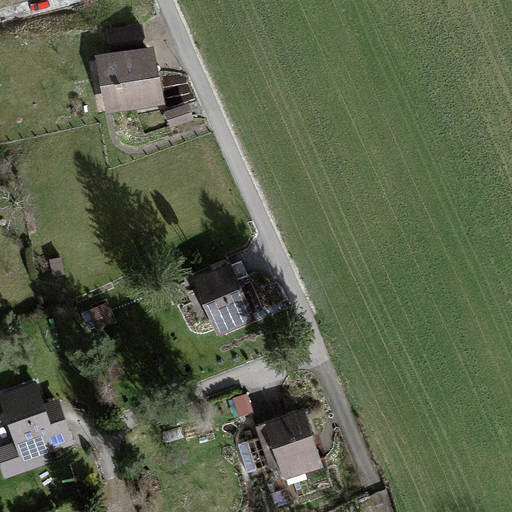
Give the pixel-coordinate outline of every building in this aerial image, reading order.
[(151,42),(92,53),(103,113),(162,103),(151,42)] [(230,257),(190,272),(215,335),(255,319),(230,257)] [(106,302),(81,312),(86,324),(111,313),(106,302)] [(52,396),(7,412),(25,458),(70,441),(52,396)] [(301,406),(261,419),(281,479),(321,465),(301,406)]
